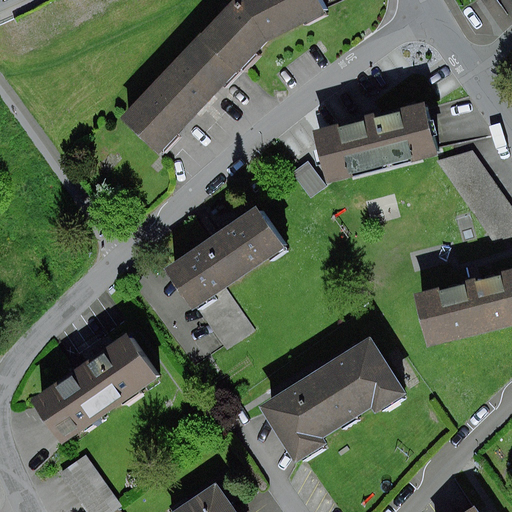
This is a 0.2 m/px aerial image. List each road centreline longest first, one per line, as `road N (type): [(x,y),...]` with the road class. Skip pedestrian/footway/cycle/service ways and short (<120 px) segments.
road 1 (residential): [(0,400),(11,370),(42,330),(276,121),(427,10)]
road 2 (residential): [(511,401),(407,511)]
